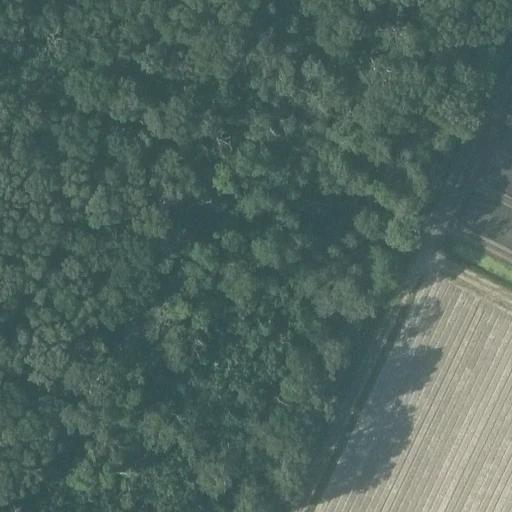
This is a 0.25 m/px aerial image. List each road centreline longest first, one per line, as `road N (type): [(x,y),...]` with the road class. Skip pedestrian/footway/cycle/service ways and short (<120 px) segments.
road 1 (track): [(300,511),(420,256),(511,302)]
road 2 (track): [(420,256),(511,64)]
